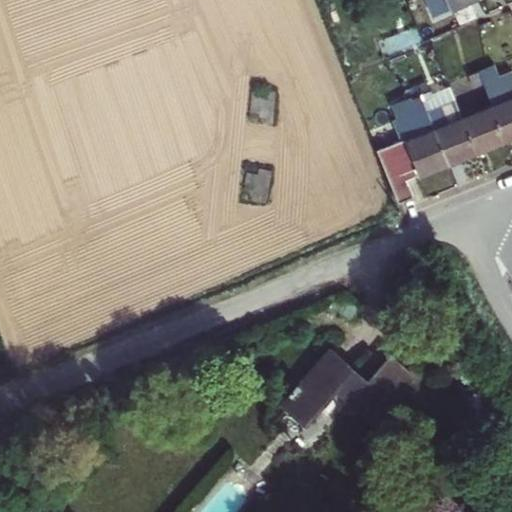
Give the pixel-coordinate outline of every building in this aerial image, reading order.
[(426,0),(431,11),(455,0),(426,0)] [(483,106),(495,138),(511,131),(511,94),(509,96),(501,78),(496,80),(493,72),(483,76),(479,64),(468,68),(473,83),(483,106)] [(464,87),(473,83),(468,68),(458,72),(464,87)] [(468,148),(456,116),(444,84),(423,93),(420,86),(418,87),(415,80),(395,87),(398,94),(409,90),(424,129),(436,162),(468,148)] [(251,92),(249,119),(261,120),(260,124),(274,125),(276,93),(251,92)] [(468,148),(495,138),(483,106),(456,116),(468,148)] [(408,172),(436,162),(424,129),(396,141),(395,138),(388,141),(392,150),(387,153),(391,162),(398,160),(399,161),(403,159),(408,172)] [(402,189),(391,162),(375,169),(386,196),(402,189)] [(247,173),(243,190),(250,192),(249,201),(266,204),(272,172),(259,170),(258,175),(247,173)] [(275,409),(298,431),(332,395),(367,427),(412,379),(390,359),(365,386),(329,354),(275,409)]
